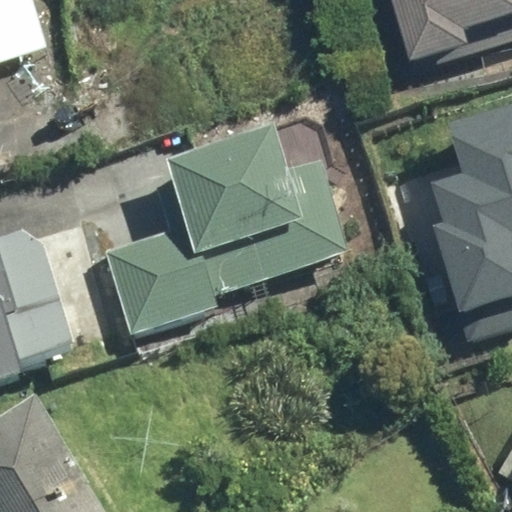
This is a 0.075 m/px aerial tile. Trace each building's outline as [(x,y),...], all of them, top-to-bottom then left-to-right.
[(28,0),(0,0),(0,74),(48,59),(28,0)] [(511,0),(379,0),(407,103),(511,75),(511,0)] [(511,124),(439,144),(450,188),(428,193),(439,239),(421,244),(443,331),(511,313),(511,124)] [(127,344),(201,325),(218,321),(205,270),(291,248),(299,279),(346,267),(323,177),(276,189),(268,158),(165,184),(180,243),(107,261),(127,344)] [(2,266),(0,267),(0,402),(19,397),(17,386),(112,359),(95,300),(18,322),(2,266)] [(90,511),(33,417),(0,437),(0,511),(90,511)] [(511,453),(495,482),(511,491),(511,453)]
